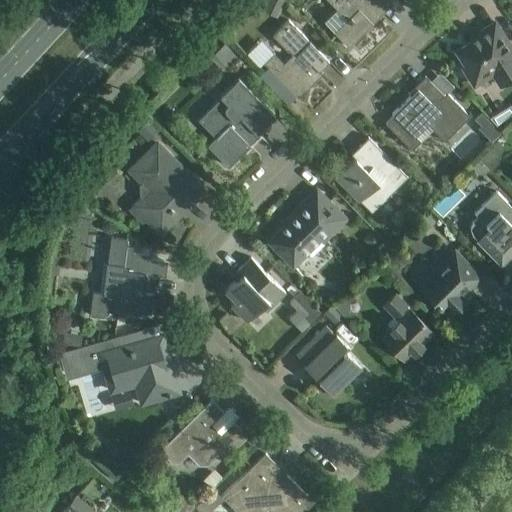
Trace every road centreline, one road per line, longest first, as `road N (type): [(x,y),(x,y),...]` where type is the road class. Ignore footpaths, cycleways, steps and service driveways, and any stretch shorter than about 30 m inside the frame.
road 1 (residential): [(511,314),(392,425),(337,439),(307,431),(210,333),(197,308),(195,278),(214,235),(466,0)]
road 2 (secondary): [(0,162),(154,0)]
